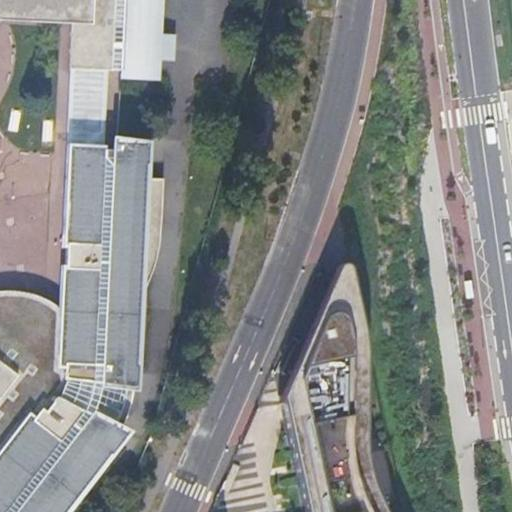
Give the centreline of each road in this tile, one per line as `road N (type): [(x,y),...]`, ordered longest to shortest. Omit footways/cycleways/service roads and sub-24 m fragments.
road 1 (primary): [(352,0),(303,209),(173,511)]
road 2 (primary): [(464,0),(511,334)]
